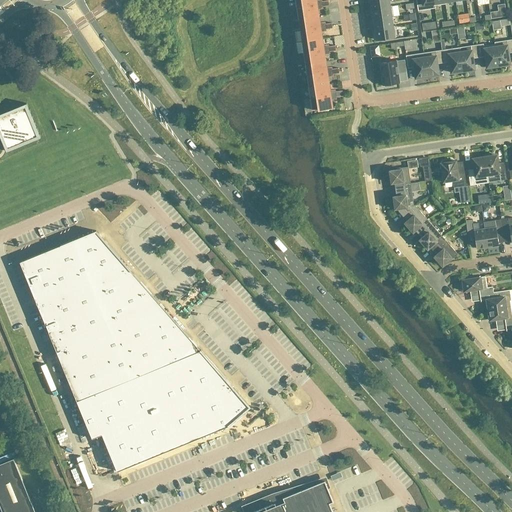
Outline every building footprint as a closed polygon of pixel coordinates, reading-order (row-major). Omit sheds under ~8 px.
[(294,0),(296,9),(316,6),(316,3),(315,0),(294,0)] [(371,0),(370,0),(372,10),(392,7),(391,7),(389,7),(387,0),(371,0)] [(415,0),(418,12),(435,9),(434,7),(433,0),(415,0)] [(316,3),(316,6),(296,9),(298,20),(318,17),(316,9),(323,8),(322,2),(316,3)] [(373,20),(393,17),(392,7),(372,10),(373,20)] [(298,20),(299,32),(319,29),(319,26),(318,17),(298,20)] [(393,18),(393,17),(373,20),(375,30),(395,27),(392,27),(391,18),(393,18)] [(499,21),(492,22),(493,30),(501,29),(500,27),(499,21)] [(319,26),(319,29),(299,32),(301,43),(321,40),(320,31),(326,30),(325,25),(319,26)] [(375,30),(376,41),(396,38),(395,27),(375,30)] [(303,54),(323,51),(322,48),(321,40),(301,43),(303,54)] [(511,40),(494,43),(498,67),(510,65),(508,54),(511,53),(511,40)] [(477,46),(479,59),(485,58),(486,68),(498,67),(494,43),(494,46),(483,47),(483,45),(477,46)] [(472,59),(479,59),(477,46),(459,49),(462,72),(474,70),(472,59)] [(305,65),(325,62),(323,54),(329,53),(329,48),(322,48),(323,51),(303,54),(305,65)] [(441,51),(443,64),(449,63),(451,74),(462,72),(459,49),(441,51)] [(423,54),(427,77),(439,76),(437,65),(443,64),(441,51),(423,54)] [(427,77),(423,54),(406,57),(407,69),(414,68),(415,79),(427,77)] [(392,87),(391,85),(399,84),(397,74),(406,73),(404,61),(396,63),(395,62),(380,64),(383,86),(384,86),(385,88),(392,87)] [(306,77),(326,74),(326,71),(325,62),(305,65),(306,77)] [(308,88),(328,85),(327,76),(333,75),(332,70),(326,71),(326,74),(306,77),(308,88)] [(310,99),(330,96),(329,94),(328,85),(308,88),(310,99)] [(336,98),(335,93),(329,94),(330,96),(310,99),(311,111),(318,110),(319,111),(332,109),(330,99),(336,98)] [(25,107),(0,117),(0,131),(4,141),(7,149),(37,137),(25,107)] [(497,156),(484,158),(488,183),(506,181),(504,166),(498,167),(497,156)] [(474,170),(468,171),(470,184),(470,186),(488,183),(484,158),(472,159),(473,168),(474,170)] [(466,187),(464,172),(457,174),(455,162),(453,162),(453,161),(451,160),(449,160),(446,160),(444,161),(442,163),(442,164),(440,164),(443,183),(452,182),(454,189),(466,187)] [(432,181),(429,167),(422,168),(425,182),(432,181)] [(395,187),(410,184),(408,168),(397,169),(397,171),(389,172),(391,184),(395,183),(395,187)] [(395,187),(397,197),(393,198),(395,209),(400,209),(415,207),(415,206),(414,206),(410,184),(400,186),(395,187)] [(407,221),(405,224),(412,233),(427,220),(415,207),(395,209),(395,210),(398,209),(399,212),(407,221)] [(511,218),(501,220),(503,235),(510,234),(511,244),(511,218)] [(427,220),(412,233),(413,233),(415,231),(422,238),(419,240),(427,250),(442,237),(427,220)] [(478,224),(473,225),(472,220),(465,221),(468,238),(474,237),(476,249),(487,248),(485,230),(479,231),(478,224)] [(503,235),(501,220),(484,223),(485,230),(487,248),(498,246),(497,236),(503,235)] [(96,232),(20,263),(92,439),(102,435),(117,472),(228,427),(229,426),(236,420),(250,408),(201,352),(202,352),(200,350),(200,351),(96,232)] [(448,262),(449,263),(457,255),(442,237),(427,250),(430,247),(437,255),(434,257),(442,267),(448,262)] [(479,296),(493,293),(492,288),(486,289),(485,277),(462,281),(463,285),(461,285),(462,292),(464,291),(464,292),(479,290),(479,296)] [(486,301),(485,301),(486,308),(487,307),(488,311),(511,307),(510,302),(511,301),(509,291),(497,293),(498,299),(486,300),(486,301)] [(505,325),(511,323),(511,317),(511,307),(488,311),(488,314),(487,314),(488,321),(489,320),(489,321),(504,319),(505,325)] [(34,511),(13,459),(0,464),(0,508),(1,511),(34,511)] [(333,503),(324,481),(274,502),(272,496),(243,508),(244,511),(332,511),(329,504),(332,503),(333,503)]
